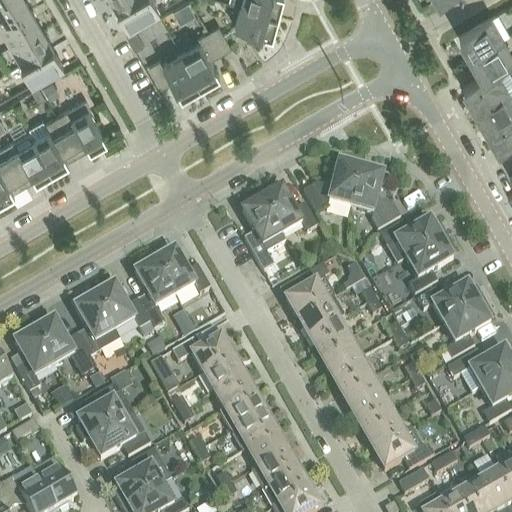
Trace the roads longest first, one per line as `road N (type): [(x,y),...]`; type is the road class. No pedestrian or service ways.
road 1 (residential): [(365,511),(213,251)]
road 2 (tertiary): [(384,34),(162,156)]
road 3 (tertiary): [(185,196),(406,73)]
road 4 (tertiary): [(0,304),(185,196)]
road 5 (tertiary): [(406,73),(511,256)]
road 6 (tertiary): [(162,156),(0,251)]
road 7 (residential): [(162,156),(72,0)]
